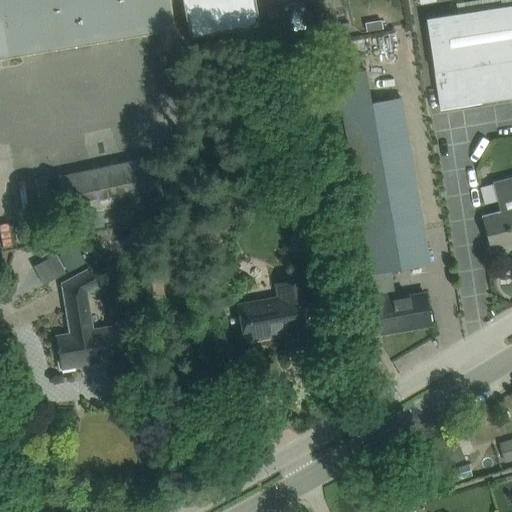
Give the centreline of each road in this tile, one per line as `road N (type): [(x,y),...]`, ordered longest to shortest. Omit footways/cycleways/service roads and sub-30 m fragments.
road 1 (tertiary): [(307,478),(485,375)]
road 2 (residential): [(470,349),(293,451)]
road 3 (residential): [(293,451),(184,511)]
